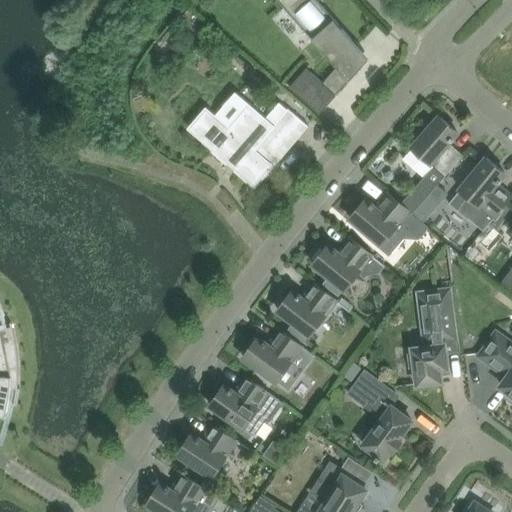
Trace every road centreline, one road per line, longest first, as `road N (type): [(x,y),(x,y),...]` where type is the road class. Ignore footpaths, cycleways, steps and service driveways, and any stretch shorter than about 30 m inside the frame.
road 1 (residential): [(101,511),(193,351),(434,59)]
road 2 (residential): [(511,464),(470,446),(419,511)]
